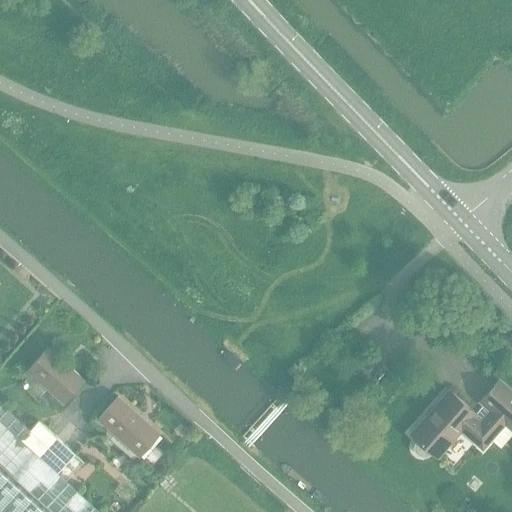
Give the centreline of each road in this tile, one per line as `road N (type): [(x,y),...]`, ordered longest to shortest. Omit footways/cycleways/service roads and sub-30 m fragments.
road 1 (residential): [(296,511),(0,242)]
road 2 (unknown): [(291,157),(280,136),(63,94),(0,69)]
road 3 (tertiary): [(250,0),(460,221)]
